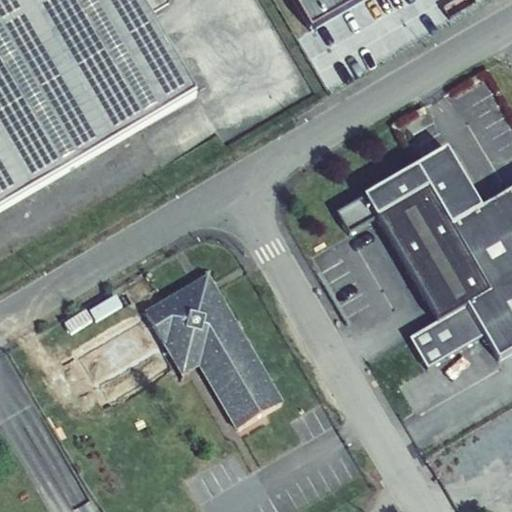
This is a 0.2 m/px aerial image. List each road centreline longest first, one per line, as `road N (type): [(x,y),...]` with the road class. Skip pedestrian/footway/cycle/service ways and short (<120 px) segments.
road 1 (residential): [(233,188),(423,511)]
road 2 (residential): [(233,188),(511,24)]
road 3 (residential): [(0,324),(233,188)]
